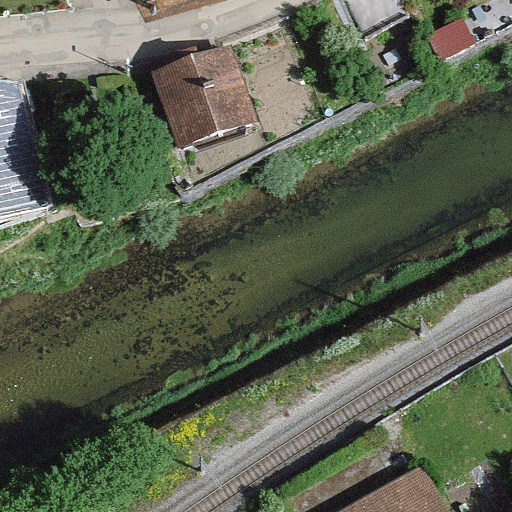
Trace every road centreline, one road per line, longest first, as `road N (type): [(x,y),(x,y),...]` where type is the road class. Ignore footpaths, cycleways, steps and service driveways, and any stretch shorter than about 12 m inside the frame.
road 1 (track): [(222,433),(511,276)]
road 2 (residential): [(296,0),(0,54)]
